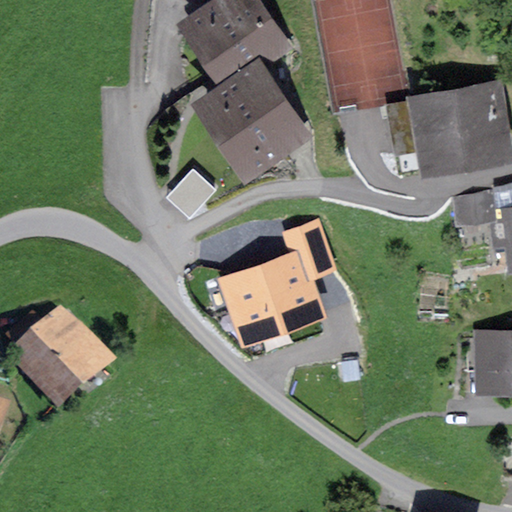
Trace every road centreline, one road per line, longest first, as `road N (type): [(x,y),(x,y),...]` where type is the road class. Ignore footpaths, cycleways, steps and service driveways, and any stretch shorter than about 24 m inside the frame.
road 1 (unclassified): [(485,511),(384,478),(265,391),(141,262)]
road 2 (residential): [(176,240),(260,194),(300,187),(429,191),(511,173)]
road 3 (residential): [(140,0),(135,142),(148,202),(176,240)]
road 4 (unclassified): [(141,262),(73,226),(10,230),(0,238)]
